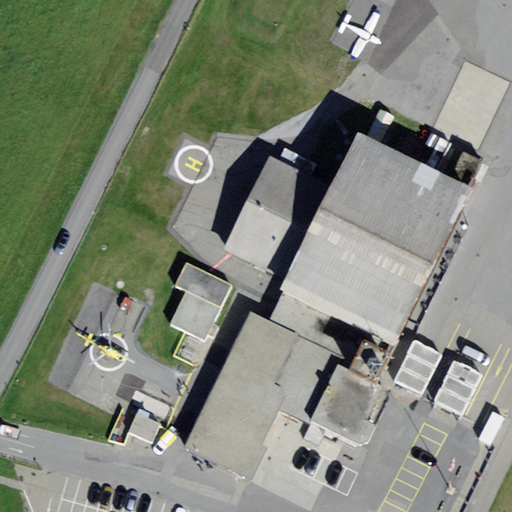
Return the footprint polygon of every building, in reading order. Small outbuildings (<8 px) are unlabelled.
[(471,187),(357,133),(332,186),(287,280),(281,292),(367,333),(395,346),(471,187)] [(332,186),(270,157),(225,250),(287,280),(332,186)] [(176,288),(187,293),(220,309),(232,285),(188,264),(176,288)] [(311,423),(338,366),(349,370),(367,333),(281,292),(268,320),(249,312),(184,449),(249,479),(282,410),(311,423)] [(205,340),(220,309),(187,293),(172,324),(205,340)] [(395,346),(367,333),(349,370),(377,384),(395,346)] [(444,354),(415,340),(395,381),(423,395),(427,387),(444,354)] [(482,375),(455,361),(434,403),(462,416),(482,375)] [(338,366),(311,423),(365,449),(393,391),(377,384),(349,370),(338,366)] [(130,432),(154,442),(161,426),(138,416),(130,432)]
